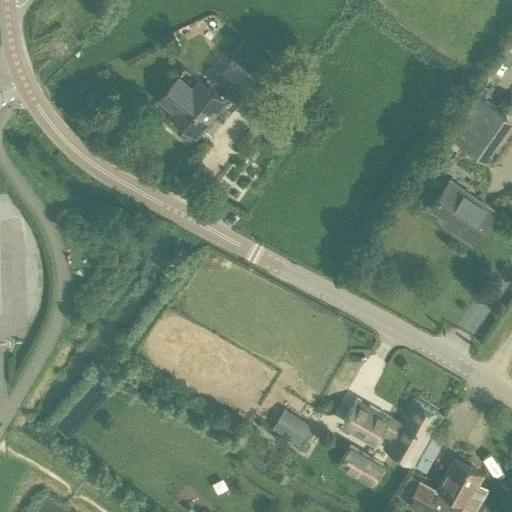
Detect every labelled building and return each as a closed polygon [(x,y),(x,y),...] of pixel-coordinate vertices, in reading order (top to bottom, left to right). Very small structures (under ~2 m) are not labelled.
[(171,113),(196,133),(224,98),(185,67),(160,97),(175,109),(171,113)] [(450,135),(485,159),(511,118),(511,116),(477,94),(450,135)] [(494,211),(449,181),(431,207),(446,218),(442,223),(472,243),(494,211)] [(74,425),(107,389),(95,379),(63,414),(74,425)] [(386,450),(414,466),(443,416),(412,400),(400,423),(356,398),(343,422),(376,441),(380,434),(392,440),(386,450)] [(285,406),(273,425),(301,443),(313,424),(285,406)] [(384,463),(350,444),(338,465),(372,484),(384,463)] [(406,502),(407,501),(427,511),(473,511),(487,489),(476,482),(481,473),(455,458),(443,478),(425,469),(419,480),(409,474),(396,497),(406,502)]
